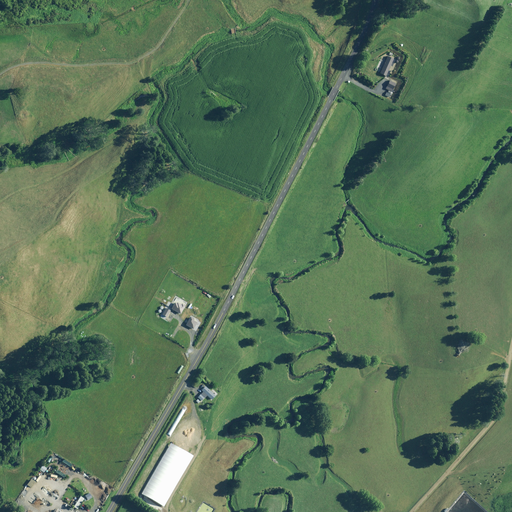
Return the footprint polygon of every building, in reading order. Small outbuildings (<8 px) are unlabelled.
[(394,59),(388,56),(380,73),(386,76),(394,59)] [(394,89),(396,83),(390,80),(387,86),(386,89),(392,92),(394,89)] [(207,395),(211,400),(215,396),(205,386),(201,390),(203,392),(207,395)] [(207,395),(203,392),(197,397),(201,401),(207,395)] [(193,455),(171,443),(142,494),(164,507),(193,455)] [(59,460),(61,462),(70,468),(72,465),(63,459),(62,460),(60,459),(59,460)] [(61,472),(57,469),(55,472),(64,478),(65,475),(60,472),(61,472)] [(35,482),(31,479),(27,485),(31,488),(35,482)] [(84,499),(80,496),(74,507),(77,509),(84,499)]
